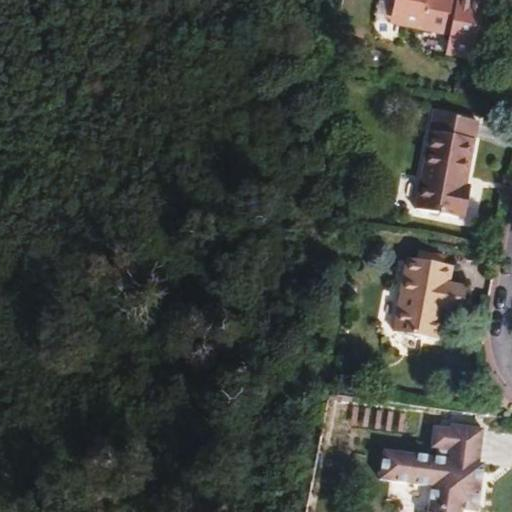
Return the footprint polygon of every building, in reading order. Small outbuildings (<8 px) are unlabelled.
[(454,53),(475,57),(485,0),(402,0),(402,5),(412,7),(408,25),(429,29),(457,36),(454,53)] [(483,58),(494,0),(485,0),(475,57),(483,58)] [(412,7),(402,5),(398,23),(408,25),(412,7)] [(482,62),(483,58),(475,57),(454,53),(454,55),(482,62)] [(467,113),(425,104),(406,201),(454,210),(461,179),(455,177),(467,113)] [(436,336),(442,304),(443,297),(453,299),(456,280),(447,278),(450,262),(406,253),(391,328),(436,336)] [(453,299),(443,297),(442,304),(460,307),(465,282),(456,280),(453,299)] [(474,461),(482,462),(486,426),(454,422),(453,426),(436,424),(434,446),(439,447),(438,455),(386,448),(383,478),(435,484),(431,511),(465,511),(466,508),(481,510),(484,485),(471,484),(474,461)] [(474,461),(471,484),(484,485),(487,463),(482,462),(474,461)]
